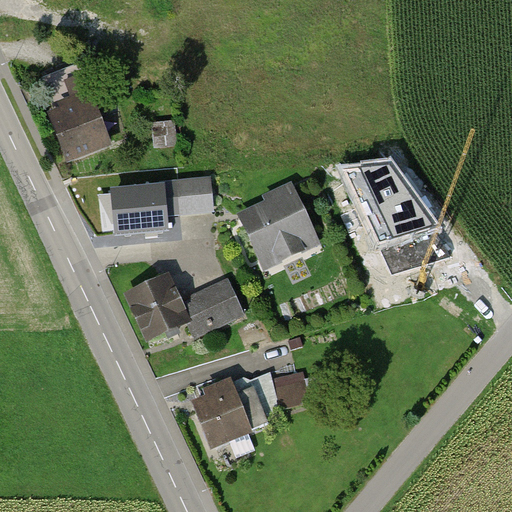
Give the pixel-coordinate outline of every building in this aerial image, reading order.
[(95,95),(51,115),(74,165),(118,145),(95,95)] [(389,166),(345,169),(392,276),(451,259),(389,166)] [(215,179),(179,182),(182,217),(218,213),(215,179)] [(169,218),(182,217),(179,182),(165,183),(166,190),(114,195),(118,234),(170,229),(169,218)] [(298,187),(240,213),(269,277),(327,250),(298,187)] [(175,276),(130,297),(152,346),(190,329),(197,343),(248,320),(231,282),(187,302),(175,276)] [(307,372),(279,379),(286,411),(315,404),(307,372)] [(210,400),(200,404),(217,452),(256,438),(235,381),(207,391),(210,400)]
